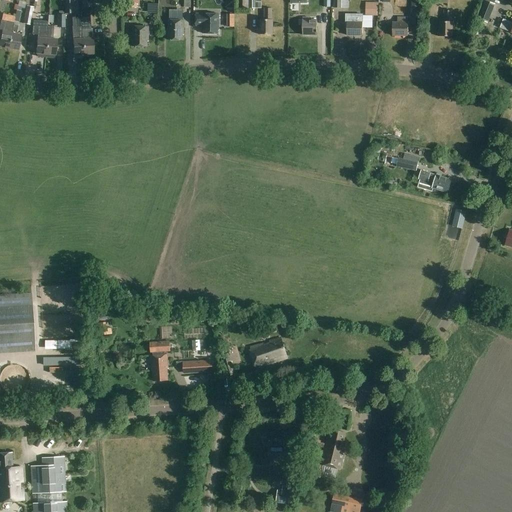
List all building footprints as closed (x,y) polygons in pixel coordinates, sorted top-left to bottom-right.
[(64,0),(65,14),(73,13),(72,0),(64,0)] [(111,0),(111,8),(120,9),(119,0),(111,0)] [(136,9),(136,4),(139,4),(139,0),(128,0),(128,8),(136,9)] [(242,0),(242,8),(249,8),(255,8),(261,8),(261,0),(242,0)] [(333,0),(333,8),(342,8),(341,0),(333,0)] [(16,10),(14,21),(18,22),(21,8),(24,9),(25,2),(18,1),(16,10)] [(485,1),(478,19),(487,23),(495,5),(494,4),(486,1),(485,1)] [(377,16),(377,3),(366,2),(365,15),(377,16)] [(26,6),(23,24),(29,25),(33,7),(26,6)] [(276,8),(277,17),(288,16),(288,7),(276,8)] [(272,21),(272,9),(265,9),(264,21),(260,20),(260,28),(258,28),(258,35),(273,36),(273,21),(272,21)] [(451,22),(451,11),(444,11),(444,22),(440,22),(440,30),(438,30),(438,37),(452,37),(452,22),(451,22)] [(195,26),(204,26),(204,35),(218,35),(218,30),(219,30),(219,15),(204,15),(204,14),(196,14),(195,26)] [(82,29),(81,29),(81,27),(81,15),(80,15),(80,17),(71,17),(72,26),(71,26),(73,55),(75,55),(75,56),(77,58),(81,58),(83,56),(83,54),(82,34),(82,29)] [(362,36),(362,22),(362,15),(347,15),(347,36),(362,36)] [(81,17),(81,27),(82,29),(82,34),(83,54),(93,54),(92,28),(90,29),(90,16),(85,17),(81,17)] [(330,18),(331,37),(346,36),(345,17),(330,18)] [(302,36),(316,36),(316,20),(309,20),(309,18),(302,18),(302,36)] [(392,37),(408,37),(408,18),(397,18),(397,23),(392,22),(392,37)] [(511,22),(504,19),(499,29),(511,34),(511,22)] [(0,33),(1,34),(0,38),(0,46),(8,48),(13,25),(14,23),(1,20),(0,24),(0,33)] [(183,36),(184,20),(168,20),(168,40),(182,40),(182,36),(183,36)] [(16,33),(18,25),(13,25),(8,48),(18,50),(21,34),(16,33)] [(148,41),(148,26),(134,26),(134,45),(147,46),(147,41),(148,41)] [(36,53),(37,53),(37,55),(38,57),(45,57),(46,54),(47,34),(47,30),(38,29),(36,53)] [(47,34),(46,54),(45,57),(53,58),(54,57),(54,55),(55,55),(57,39),(51,39),(52,30),(47,30),(47,34)] [(332,50),(349,49),(348,37),(332,38),(332,50)] [(398,157),(396,167),(416,171),(418,162),(398,157)] [(381,170),(382,159),(374,158),(373,169),(381,170)] [(418,187),(426,189),(432,191),(433,188),(447,193),(451,182),(446,181),(446,178),(441,177),(441,176),(441,175),(437,173),(436,175),(422,171),(421,170),(418,180),(419,180),(420,180),(418,187)] [(403,184),(414,186),(415,180),(404,178),(403,184)] [(452,226),(463,228),(467,212),(456,210),(452,226)] [(437,230),(447,231),(447,213),(437,213),(437,230)] [(31,293),(0,294),(0,353),(35,351),(31,293)] [(171,328),(159,329),(159,339),(172,339),(171,328)] [(287,358),(282,338),(269,342),(269,345),(264,346),(263,344),(249,348),(255,368),(287,358)] [(149,342),(150,353),(167,351),(167,341),(149,342)] [(166,369),(168,369),(167,355),(150,356),(151,369),(152,369),(153,381),(167,380),(166,369)] [(222,361),(227,377),(234,374),(230,358),(222,361)] [(324,448),(320,465),(340,470),(344,452),(341,451),(345,433),(329,429),(327,441),(326,440),(325,444),(320,443),(320,442),(314,440),(312,446),(319,448),(319,447),(324,448)] [(268,446),(270,446),(270,454),(285,453),(284,445),(296,445),(295,433),(289,433),(268,435),(268,446)] [(254,447),(255,457),(268,456),(268,447),(254,447)] [(313,464),(314,450),(306,449),(305,464),(313,464)] [(0,501),(21,500),(23,500),(23,489),(21,489),(18,489),(17,482),(20,482),(22,482),(21,466),(20,466),(11,466),(10,452),(0,452),(0,501)] [(297,472),(298,464),(299,454),(288,453),(286,471),(297,472)] [(42,465),(30,466),(32,494),(36,494),(37,503),(32,503),(32,511),(66,511),(66,502),(62,502),(61,492),(65,492),(65,491),(61,492),(60,484),(65,484),(64,473),(59,473),(59,467),(63,467),(63,462),(64,462),(63,457),(47,457),(48,465),(42,465)] [(288,504),(289,504),(291,487),(288,487),(282,486),(282,491),(277,490),(276,503),(288,504)] [(358,511),(361,500),(354,499),(334,494),(332,506),(330,511),(331,511),(358,511)]
